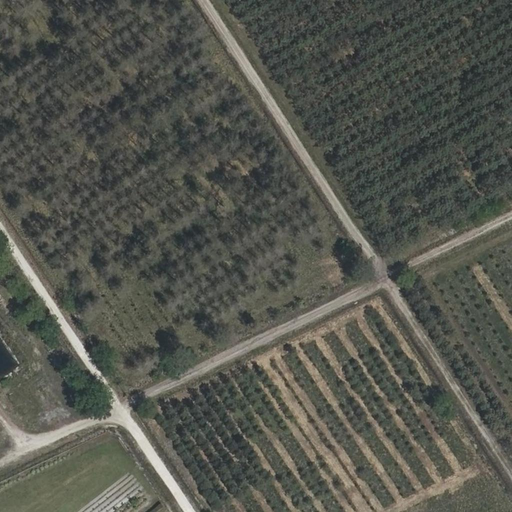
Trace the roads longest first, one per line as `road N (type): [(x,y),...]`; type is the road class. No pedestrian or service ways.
road 1 (track): [(0,466),(511,215)]
road 2 (track): [(207,0),(511,470)]
road 3 (track): [(122,406),(0,222)]
road 4 (track): [(122,406),(192,511)]
